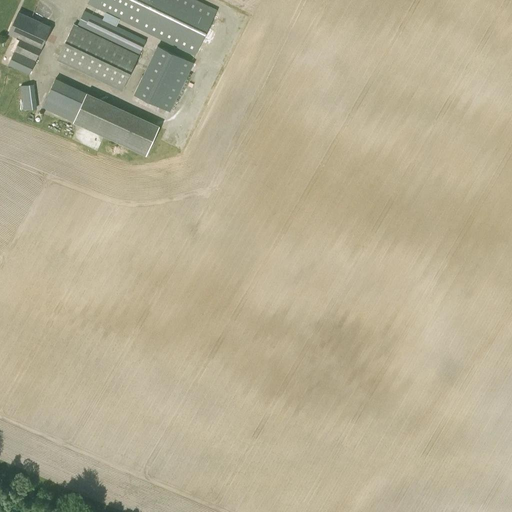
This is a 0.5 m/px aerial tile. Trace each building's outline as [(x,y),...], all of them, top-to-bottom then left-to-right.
[(88,0),(87,3),(195,56),(217,9),(197,0),(88,0)] [(84,10),(77,26),(74,24),(57,60),(122,91),(146,39),(84,10)] [(8,65),(29,74),(51,26),(19,11),(9,32),(21,38),(8,65)] [(157,44),(134,94),(170,112),(194,62),(157,44)] [(100,134),(146,155),(160,126),(114,104),(55,77),(41,107),(100,134)] [(21,86),(24,109),(37,108),(34,84),(21,86)]
